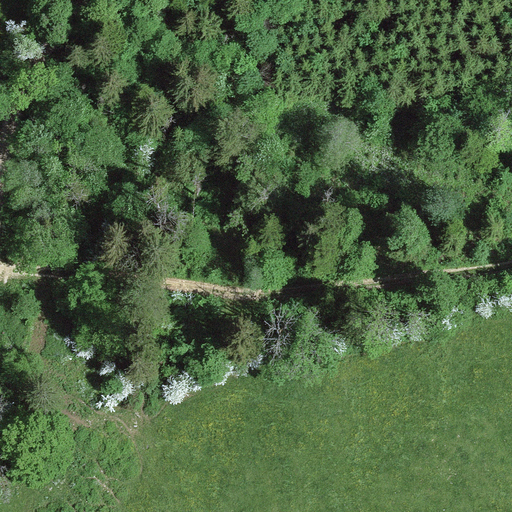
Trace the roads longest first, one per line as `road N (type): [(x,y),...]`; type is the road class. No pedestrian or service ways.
road 1 (track): [(511,265),(259,294),(0,267)]
road 2 (track): [(78,0),(22,102),(0,183)]
